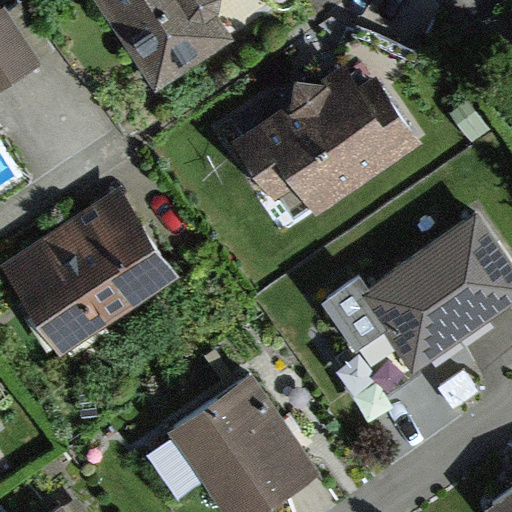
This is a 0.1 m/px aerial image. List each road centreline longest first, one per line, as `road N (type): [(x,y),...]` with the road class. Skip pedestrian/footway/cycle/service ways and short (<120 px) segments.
road 1 (residential): [(371,511),(511,414)]
road 2 (residential): [(0,218),(115,141)]
